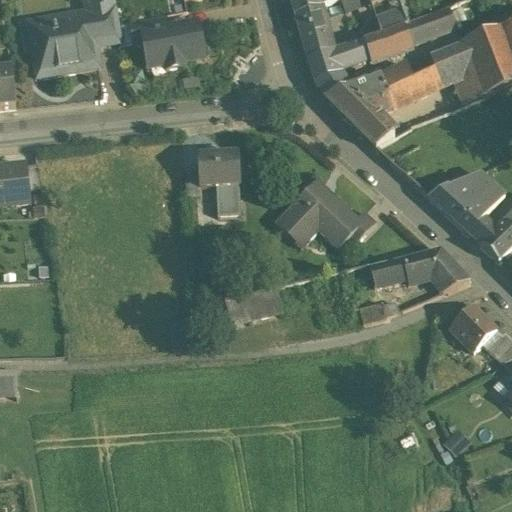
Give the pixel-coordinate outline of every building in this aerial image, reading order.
[(289,0),(295,18),(314,12),(310,0),(289,0)] [(310,0),(314,12),(316,12),(350,0),(310,0)] [(358,0),(362,9),(390,0),(358,0)] [(451,37),(454,45),(500,27),(490,0),(482,0),(405,26),(403,27),(412,50),(451,37)] [(111,1),(85,5),(87,17),(89,17),(92,35),(116,31),(111,1)] [(403,27),(405,26),(399,11),(366,22),(371,37),(403,27)] [(314,12),(295,18),(306,62),(327,54),(316,12),(314,12)] [(87,17),(34,26),(38,51),(33,52),(38,81),(98,71),(92,35),(89,17),(87,17)] [(165,21),(130,28),(133,47),(142,45),(141,38),(167,33),(165,21)] [(454,45),(427,56),(433,72),(444,68),(467,59),(485,102),(511,91),(511,22),(500,27),(454,45)] [(369,65),(412,50),(403,27),(371,37),(361,41),(369,65)] [(167,33),(141,38),(142,45),(147,66),(163,63),(165,75),(184,71),(184,66),(204,62),(198,34),(181,37),(179,30),(167,33)] [(369,65),(361,41),(354,43),(327,54),(306,62),(314,87),(342,75),(369,65)] [(404,65),(410,83),(433,72),(427,56),(404,65)] [(467,59),(444,68),(460,112),(485,102),(467,59)] [(381,74),(386,88),(410,83),(404,65),(381,74)] [(386,88),(393,109),(441,93),(433,72),(410,83),(386,88)] [(12,73),(0,73),(0,111),(15,110),(12,73)] [(370,119),(394,110),(393,109),(386,88),(381,74),(324,101),(374,151),(392,140),(370,119)] [(238,158),(197,159),(198,176),(199,191),(215,191),(217,222),(240,220),(238,190),(239,190),(238,158)] [(37,168),(26,169),(29,194),(41,192),(37,168)] [(7,173),(0,173),(0,210),(31,207),(29,194),(26,169),(6,171),(7,173)] [(198,176),(184,176),(185,200),(199,200),(199,191),(198,176)] [(479,178),(448,193),(447,192),(429,201),(481,250),(503,229),(488,216),(504,200),(479,178)] [(328,204),(313,190),(318,185),(317,184),(274,228),(285,239),(293,231),(309,245),(318,235),(337,254),(348,243),(352,238),(348,234),(358,223),(357,222),(333,199),(328,204)] [(364,216),(357,222),(358,223),(348,234),(352,238),(348,243),(354,249),(375,227),(364,216)] [(511,220),(503,229),(481,250),(498,265),(511,252),(511,220)] [(439,253),(400,263),(407,289),(428,285),(438,298),(470,286),(439,253)] [(407,289),(400,263),(329,281),(331,304),(344,303),(348,327),(369,322),(367,305),(357,306),(357,305),(354,291),(384,285),(385,294),(407,289)] [(381,295),(385,294),(384,285),(354,291),(357,305),(367,305),(369,322),(386,316),(381,295)] [(281,319),(275,294),(239,303),(244,326),(245,328),(281,319)] [(244,326),(239,303),(207,311),(213,333),(244,326)] [(498,332),(474,307),(447,333),(472,359),(498,332)] [(511,344),(505,337),(488,354),(497,363),(511,348),(511,344)] [(511,348),(497,363),(511,378),(511,348)] [(9,374),(0,374),(0,405),(17,404),(15,374),(9,374)] [(456,460),(471,446),(459,434),(445,448),(456,460)]
